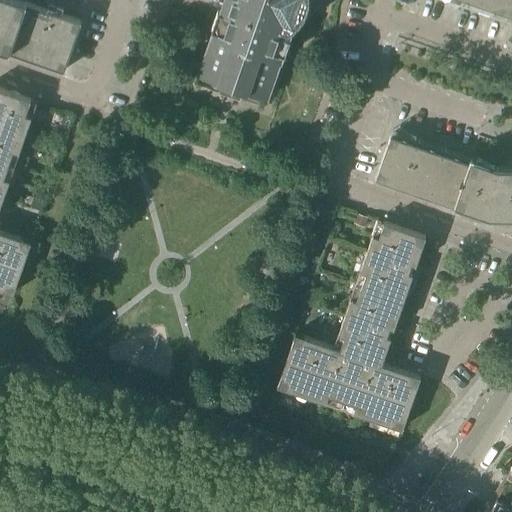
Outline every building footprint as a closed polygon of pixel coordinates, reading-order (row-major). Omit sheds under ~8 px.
[(0,0),(0,47),(24,56),(26,49),(38,54),(49,57),(47,64),(64,70),(81,20),(20,0),(0,0)] [(224,0),(201,65),(198,73),(223,82),(219,92),(224,93),(234,97),(239,99),(242,89),(266,97),(267,97),(289,32),(289,30),(292,28),(295,26),(298,23),(300,21),(302,18),(304,14),(306,11),(307,9),(308,6),(308,3),(309,1),(308,0),(224,0)] [(511,171),(496,171),(390,134),(378,170),(393,175),(390,183),(415,191),(417,183),(445,193),(442,201),(456,205),(456,204),(489,215),(511,215),(511,0),(476,0),(511,12),(511,171)] [(0,288),(12,293),(30,241),(0,230),(0,204),(9,179),(3,177),(7,165),(12,150),(18,152),(31,115),(25,113),(30,99),(0,88),(0,288)] [(60,123),(69,126),(72,116),(64,113),(60,123)] [(24,204),(42,210),(46,200),(32,196),(31,199),(26,198),(24,204)] [(354,223),(365,227),(368,217),(358,213),(354,223)] [(365,272),(361,286),(404,301),(414,271),(413,271),(415,264),(416,262),(416,263),(425,235),(383,221),(378,236),(372,234),(360,270),(365,272)] [(344,335),(339,348),(383,364),(391,339),(391,338),(393,330),(394,330),(404,301),(361,286),(356,299),(350,297),(338,333),(344,335)] [(383,364),(339,348),(295,332),(277,385),(295,391),(298,383),(310,387),(308,395),(319,399),(317,404),(320,407),(323,410),(326,411),(329,413),(333,415),(337,416),(340,417),(344,418),(348,419),(354,419),(358,418),(360,413),(371,417),(374,409),(386,414),(384,421),(402,428),(420,376),(383,364)] [(511,511),(511,506),(501,499),(503,495),(511,480),(511,463),(506,473),(507,473),(488,502),(491,505),(487,511),(511,511)]
